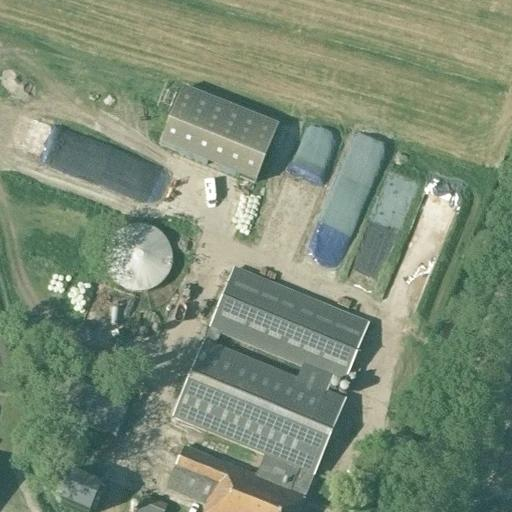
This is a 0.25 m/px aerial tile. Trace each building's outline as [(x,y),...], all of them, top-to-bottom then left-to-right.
[(277,128),(181,90),(159,146),(254,185),(277,128)] [(345,136),(316,125),(273,242),(302,253),(345,136)] [(81,163),(88,139),(47,127),(40,151),(81,163)] [(362,138),(322,252),(350,262),(390,148),(362,138)] [(390,196),(407,200),(414,173),(397,169),(390,196)] [(430,226),(443,234),(465,199),(442,184),(429,205),(440,211),(430,226)] [(140,227),(137,228),(130,228),(129,228),(121,232),(120,232),(113,238),(107,247),(104,257),(104,260),(104,267),(105,270),(108,277),(112,282),(114,285),(116,287),(121,290),(122,291),(127,293),(131,294),(133,294),(140,294),(142,294),(147,293),(151,292),(157,288),(160,286),(167,278),(170,269),(171,265),(171,259),(170,254),(169,249),(167,246),(164,241),(164,240),(160,236),(158,234),(155,232),(149,229),(143,228),(140,227)] [(60,250),(64,239),(42,230),(38,241),(60,250)] [(342,387),(366,328),(232,273),(208,332),(208,331),(171,420),(297,472),(288,493),(236,472),(241,461),(208,448),(204,459),(183,450),(166,492),(207,509),(205,511),(299,511),(305,499),(304,499),(343,404),(213,350),(219,336),(342,387)] [(58,419),(115,439),(127,405),(71,384),(58,419)] [(91,511),(101,489),(72,478),(61,507),(74,511),(91,511)] [(164,511),(166,509),(144,500),(138,511),(164,511)]
